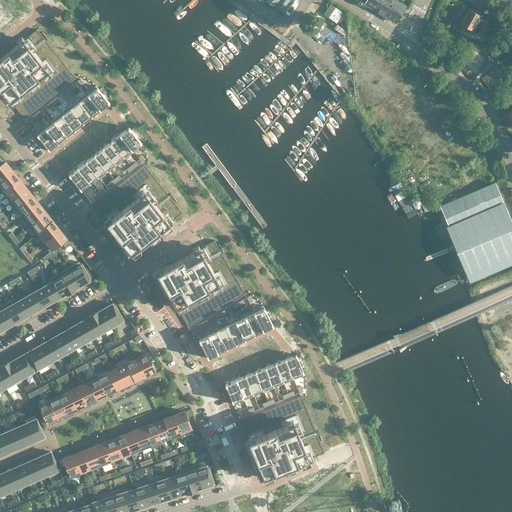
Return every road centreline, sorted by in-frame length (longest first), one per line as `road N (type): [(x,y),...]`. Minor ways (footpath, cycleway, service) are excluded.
road 1 (residential): [(243,487),(206,394),(125,282)]
road 2 (residential): [(125,282),(0,126)]
road 3 (tertiary): [(511,167),(472,93),(404,39)]
road 4 (residential): [(0,357),(125,282)]
road 5 (residential): [(243,487),(261,489),(355,449)]
